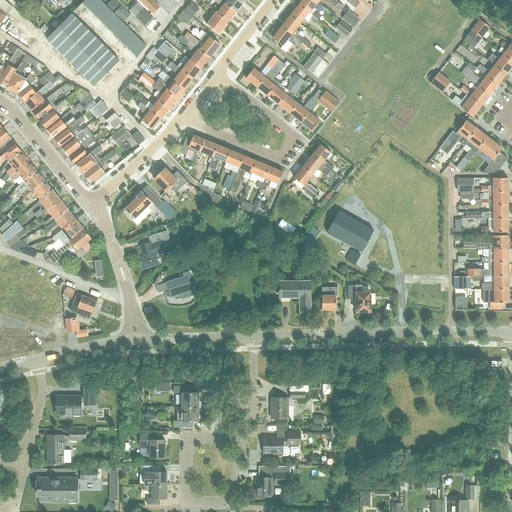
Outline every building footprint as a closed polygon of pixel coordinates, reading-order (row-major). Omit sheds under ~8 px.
[(100,0),(97,0),(90,8),(97,14),(106,5),(100,0)] [(114,0),(110,0),(106,5),(112,11),(119,4),(114,0)] [(152,0),(138,0),(153,14),(159,7),(152,0)] [(235,12),(225,3),(220,0),(212,0),(221,7),(216,13),(227,21),(235,12)] [(240,0),(227,0),(225,3),(235,12),(243,2),(240,0)] [(314,0),(302,0),(298,5),(308,13),(317,2),(314,0)] [(314,0),(317,2),(318,2),(320,0),(324,0),(327,2),(328,1),(335,6),(340,10),(343,6),(335,0),(314,0)] [(346,0),(345,1),(354,8),(359,3),(355,0),(346,0)] [(356,0),(369,10),(372,7),(363,0),(356,0)] [(199,9),(191,2),(184,10),(193,17),(199,9)] [(136,3),(129,11),(135,17),(145,26),(153,18),(142,9),(136,3)] [(106,5),(97,14),(103,21),(112,12),(106,5)] [(298,5),(290,16),(300,24),(304,18),(307,21),(309,19),(314,23),(317,20),(312,15),(308,13),(298,5)] [(124,22),(130,16),(120,6),(114,12),(124,22)] [(183,10),(177,17),(188,25),(193,18),(183,10)] [(359,20),(347,10),(341,19),(353,28),(359,20)] [(112,12),(103,21),(110,28),(119,19),(112,12)] [(314,12),(312,15),(317,20),(320,16),(314,12)] [(71,13),(46,39),(94,86),(119,61),(71,13)] [(227,21),(216,13),(207,24),(218,33),(227,21)] [(300,24),(290,16),(281,27),(301,43),(308,48),(311,44),(297,34),(299,31),(295,29),(300,24)] [(110,28),(108,29),(117,37),(127,27),(119,19),(110,28)] [(490,27),(480,19),(471,30),(481,38),(490,27)] [(340,21),(334,28),(346,37),(351,30),(340,21)] [(44,25),(40,29),(46,35),(50,31),(44,25)] [(127,27),(117,37),(123,43),(133,33),(127,27)] [(281,27),(272,38),(282,46),(280,49),(285,53),(292,44),(297,48),(301,43),(281,27)] [(334,43),(339,37),(328,29),(323,35),(334,43)] [(471,31),(463,41),(473,48),(481,38),(471,31)] [(133,33),(123,43),(129,49),(139,38),(133,33)] [(194,46),(198,49),(209,58),(220,44),(205,33),(199,40),(200,41),(199,42),(190,35),(186,39),(188,41),(194,46)] [(139,38),(129,49),(137,57),(146,46),(139,38)] [(188,41),(185,46),(190,50),(194,46),(188,41)] [(163,43),(157,50),(166,58),(172,50),(163,43)] [(502,55),(511,62),(511,44),(506,51),(501,47),(498,51),(503,55),(502,55)] [(11,45),(7,51),(13,54),(16,48),(11,45)] [(322,58),(326,54),(317,47),(314,51),(322,58)] [(308,48),(304,54),(316,65),(321,59),(308,48)] [(0,83),(6,88),(17,70),(11,66),(21,51),(17,49),(11,58),(0,75),(0,83)] [(198,49),(190,60),(200,69),(209,58),(198,49)] [(0,75),(11,58),(2,52),(0,55),(0,75)] [(511,65),(511,62),(502,55),(499,59),(492,53),(487,59),(494,65),(505,74),(511,65)] [(20,76),(31,58),(26,55),(17,70),(6,88),(17,94),(18,93),(26,80),(20,76)] [(184,56),(176,66),(181,70),(192,79),(200,69),(190,60),(184,56)] [(272,57),(266,64),(268,66),(271,69),(278,61),(272,57)] [(265,77),(257,87),(268,96),(275,86),(278,83),(273,79),(284,64),(278,60),(278,61),(271,69),(267,74),(265,77)] [(184,89),(192,79),(181,70),(176,66),(171,62),(168,67),(178,75),(173,81),(184,89)] [(471,75),(476,69),(469,63),(461,73),(474,84),(477,79),(471,75)] [(480,65),(476,69),(486,76),(497,85),(505,74),(494,65),(489,72),(480,65)] [(265,77),(264,77),(254,68),(246,78),(257,87),(265,77)] [(49,71),(44,75),(49,81),(54,77),(49,71)] [(159,78),(155,82),(177,99),(184,89),(173,81),(167,75),(162,72),(158,77),(159,78)] [(438,72),(430,83),(441,92),(450,81),(438,72)] [(143,73),(139,79),(150,87),(155,81),(152,79),(143,73)] [(30,74),(26,80),(18,93),(25,102),(36,93),(29,85),(35,80),(30,74)] [(278,83),(275,86),(268,96),(279,105),(287,95),(286,95),(289,92),(300,78),(294,74),(288,82),(290,83),(285,89),(278,83)] [(56,77),(51,81),(53,84),(59,79),(62,82),(65,79),(59,75),(56,77)] [(489,95),(497,85),(486,76),(482,81),(479,78),(477,79),(474,84),(478,87),(489,95)] [(300,78),(289,92),(292,94),(297,89),(298,90),(304,82),(300,78)] [(53,84),(51,81),(46,85),(36,93),(25,102),(32,111),(46,100),(45,99),(44,100),(40,95),(54,85),(53,84)] [(162,95),(158,100),(169,109),(177,99),(155,82),(152,87),(162,95)] [(463,85),(460,90),(466,94),(469,97),(480,106),(489,95),(478,87),(471,94),(468,91),(469,90),(463,85)] [(46,100),(32,111),(39,120),(56,107),(51,102),(63,92),(60,89),(46,100)] [(81,102),(89,96),(90,94),(79,89),(73,93),(81,102)] [(123,90),(119,95),(128,103),(133,97),(123,90)] [(297,103),(289,114),(300,122),(308,112),(318,100),(323,94),(319,90),(311,100),(310,99),(303,108),(297,103)] [(323,94),(318,100),(332,112),(339,102),(325,91),(323,94)] [(287,95),(279,105),(289,114),(297,103),(292,99),(294,96),(292,94),(289,92),(286,95),(287,95)] [(455,95),(451,100),(461,108),(472,117),(480,106),(469,97),(465,103),(455,95)] [(96,104),(89,96),(79,104),(87,113),(95,105),(96,104)] [(158,100),(153,106),(143,98),(139,102),(140,102),(161,119),(169,109),(158,100)] [(56,107),(39,120),(47,129),(60,119),(54,111),(56,110),(58,112),(64,107),(65,108),(69,104),(65,100),(56,107)] [(108,109),(101,100),(96,104),(95,105),(103,114),(108,109)] [(161,119),(140,102),(136,107),(141,111),(140,112),(146,116),(142,121),(153,129),(161,119)] [(308,112),(300,122),(311,131),(320,121),(308,112)] [(114,114),(106,120),(109,124),(117,117),(114,114)] [(75,121),(54,138),(61,147),(82,131),(78,126),(85,121),(81,116),(75,121)] [(60,119),(47,129),(54,138),(75,121),(72,117),(64,124),(60,119)] [(113,129),(122,122),(118,117),(117,117),(109,124),(113,129)] [(451,133),(439,148),(446,155),(457,141),(463,147),(464,146),(468,141),(477,129),(465,120),(454,135),(451,133)] [(131,136),(123,126),(110,137),(118,147),(131,136)] [(82,131),(61,147),(69,156),(91,138),(93,136),(86,127),(83,130),(82,131)] [(2,128),(0,129),(0,144),(4,142),(9,137),(2,128)] [(468,141),(464,146),(470,151),(464,159),(468,162),(474,153),(478,149),(487,137),(477,129),(468,141)] [(137,131),(131,136),(138,145),(145,140),(137,131)] [(200,152),(205,140),(193,135),(191,140),(186,137),(180,152),(185,155),(188,149),(193,152),(192,154),(193,155),(191,161),(195,162),(199,152),(200,152)] [(4,142),(0,144),(0,162),(5,158),(9,162),(21,152),(9,137),(4,142)] [(487,137),(478,149),(492,160),(488,164),(481,173),(495,173),(507,158),(499,152),(501,149),(487,137)] [(94,141),(91,138),(69,156),(75,164),(88,155),(83,148),(85,146),(86,148),(94,141)] [(205,140),(200,152),(205,154),(201,164),(204,166),(208,167),(217,145),(205,140)] [(217,145),(208,167),(215,170),(219,159),(226,162),(231,150),(217,145)] [(330,153),(320,145),(311,156),(324,166),(330,171),(333,167),(327,162),(327,163),(324,161),(330,153)] [(88,155),(75,164),(83,174),(100,160),(96,155),(102,150),(99,146),(88,155)] [(100,160),(83,174),(91,183),(105,172),(100,167),(116,154),(113,150),(100,160)] [(233,170),(237,172),(244,156),(231,150),(226,162),(224,166),(233,170)] [(21,152),(9,162),(13,167),(7,172),(8,173),(2,180),(6,183),(10,176),(15,172),(28,161),(21,152)] [(244,156),(237,172),(229,190),(235,193),(245,170),(251,173),(256,161),(244,156)] [(311,156),(302,167),(313,175),(317,169),(322,173),(323,172),(326,175),(329,171),(324,166),(321,164),(311,156)] [(463,158),(456,168),(460,171),(468,162),(464,159),(463,158)] [(28,161),(15,172),(17,176),(18,177),(20,175),(24,181),(36,171),(28,161)] [(256,161),(251,173),(249,179),(256,181),(256,180),(259,181),(256,187),(260,189),(269,167),(256,161)] [(275,189),(282,172),(269,167),(260,189),(264,190),(266,185),(275,189)] [(313,175),(302,167),(293,178),(307,189),(304,192),(313,200),(319,193),(309,186),(306,184),(313,175)] [(175,193),(186,182),(177,172),(172,176),(164,169),(154,179),(166,191),(170,187),(175,193)] [(229,190),(237,172),(233,170),(231,176),(228,175),(223,188),(229,190)] [(36,171),(24,181),(16,188),(23,198),(30,192),(31,192),(32,191),(36,188),(44,181),(36,171)] [(472,178),(458,178),(458,192),(459,192),(472,192),(472,178)] [(487,187),(480,187),(480,192),(488,192),(493,192),(507,192),(507,178),(492,178),(493,186),(487,186),(487,187)] [(214,189),(216,184),(204,179),(201,184),(214,189)] [(47,184),(44,181),(36,188),(32,191),(40,200),(52,190),(47,184)] [(125,210),(134,219),(132,220),(137,225),(151,211),(148,209),(153,204),(157,208),(162,203),(146,187),(141,192),(141,191),(135,196),(137,198),(125,210)] [(52,190),(40,200),(39,201),(45,209),(44,209),(41,211),(40,209),(33,214),(37,218),(47,210),(60,199),(52,190)] [(26,201),(33,195),(30,192),(23,198),(26,201)] [(163,192),(160,195),(168,203),(171,200),(163,192)] [(488,200),(476,201),(476,206),(493,205),(507,205),(507,192),(493,192),(488,192),(488,194),(488,200)] [(205,198),(202,203),(208,208),(212,203),(205,198)] [(325,198),(317,207),(321,210),(329,201),(325,198)] [(60,199),(47,210),(53,218),(51,219),(50,218),(43,223),(46,227),(47,225),(51,222),(67,210),(60,200),(60,199)] [(261,203),(255,200),(253,206),(251,211),(257,213),(261,203)] [(493,212),(465,213),(465,219),(488,219),(493,219),(507,219),(507,205),(493,205),(493,212)] [(70,224),(75,219),(67,210),(51,222),(47,225),(46,227),(49,231),(55,226),(54,224),(56,222),(62,229),(70,224)] [(362,252),(373,231),(338,212),(326,233),(362,252)] [(70,224),(62,229),(52,238),(55,241),(61,237),(60,235),(63,232),(69,240),(83,229),(75,219),(70,224)] [(488,227),(481,228),(481,232),(508,232),(507,219),(493,219),(488,219),(488,227)] [(8,220),(0,227),(0,231),(2,233),(13,224),(8,220)] [(16,220),(13,224),(3,233),(1,235),(6,241),(15,234),(23,228),(16,220)] [(175,222),(167,226),(170,232),(178,228),(175,222)] [(313,227),(303,239),(310,244),(319,232),(313,227)] [(23,228),(15,234),(19,239),(27,233),(23,228),(23,229),(23,228)] [(83,229),(69,240),(68,240),(69,240),(45,260),(58,266),(64,261),(60,255),(62,253),(72,245),(77,250),(81,246),(85,251),(89,247),(86,243),(91,239),(83,229)] [(160,240),(169,238),(167,232),(148,237),(149,243),(140,246),(143,257),(140,258),(139,259),(142,269),(158,264),(157,259),(160,258),(159,253),(164,251),(160,240)] [(6,241),(5,241),(9,247),(20,241),(19,239),(15,234),(6,241)] [(475,242),(463,243),(463,249),(488,249),(493,249),(508,249),(508,235),(493,235),(493,243),(481,243),(475,244),(475,242)] [(8,248),(15,251),(24,247),(27,245),(23,239),(20,241),(9,247),(8,248)] [(24,247),(15,251),(34,258),(37,252),(24,247)] [(488,258),(481,258),(481,263),(488,263),(508,262),(508,249),(493,249),(488,249),(488,258)] [(355,265),(360,255),(351,250),(346,260),(355,265)] [(480,269),(467,269),(467,276),(485,276),(494,276),(508,276),(508,262),(488,263),(488,270),(480,270),(480,269)] [(183,277),(156,286),(158,293),(169,289),(171,297),(179,294),(180,299),(197,294),(189,271),(182,273),(183,277)] [(460,277),(454,276),(454,289),(460,289),(470,289),(469,276),(460,277)] [(494,284),(482,284),(482,289),(482,290),(483,290),(489,289),(494,289),(508,289),(508,276),(494,276),(494,284)] [(300,310),(309,310),(309,282),(280,282),(280,297),(300,297),(300,310)] [(356,312),(370,312),(370,292),(361,292),(361,285),(347,285),(347,299),(355,299),(356,312)] [(337,296),(337,288),(321,288),(322,310),(336,310),(335,296),(337,296)] [(72,298),(74,292),(65,289),(63,294),(72,298)] [(489,289),(483,290),(483,303),(489,303),(490,310),(502,310),(502,303),(509,303),(508,289),(494,289),(489,289)] [(76,294),(70,311),(89,319),(96,301),(76,294)] [(464,297),(455,297),(455,308),(464,308),(464,297)] [(75,317),(66,318),(68,332),(76,331),(75,317)] [(87,329),(76,331),(77,338),(88,337),(87,329)] [(177,406),(198,406),(198,392),(187,393),(187,386),(173,386),(173,392),(181,392),(181,406),(177,406)] [(81,404),(96,404),(96,389),(84,389),(84,396),(56,396),(56,414),(81,414),(81,404)] [(287,419),(287,398),(271,398),(271,419),(287,419)] [(198,406),(177,406),(177,420),(173,420),(173,427),(193,426),(192,421),(198,421),(198,406)] [(157,412),(148,407),(145,414),(154,419),(157,412)] [(86,439),(86,429),(70,429),(70,439),(86,439)] [(287,438),(282,438),(264,438),(263,454),(282,454),(282,456),(289,456),(289,448),(287,447),(287,445),(300,445),(300,432),(287,432),(287,438)] [(165,457),(165,440),(152,440),(153,433),(139,433),(139,447),(150,447),(150,457),(165,457)] [(63,449),(63,435),(48,434),(47,463),(63,463),(63,461),(70,461),(71,449),(63,449)] [(128,456),(122,458),(124,464),(131,462),(128,456)] [(166,485),(166,471),(159,471),(159,465),(141,465),(141,474),(145,474),(145,485),(166,485)] [(450,466),(441,466),(441,475),(450,475),(450,466)] [(97,479),(97,470),(81,470),(81,479),(97,479)] [(274,478),(256,477),(256,496),(272,496),(272,484),(289,484),(290,472),(274,472),(274,478)] [(77,501),(77,478),(37,477),(37,495),(52,495),(52,501),(77,501)] [(166,498),(166,485),(145,485),(144,485),(144,490),(151,490),(151,498),(147,498),(147,504),(159,504),(159,498),(166,498)] [(108,500),(104,506),(111,510),(115,504),(108,500)] [(439,511),(440,500),(432,500),(431,511),(439,511)] [(467,511),(467,501),(449,501),(449,511),(467,511)] [(392,503),(391,511),(399,511),(399,503),(392,503)]
